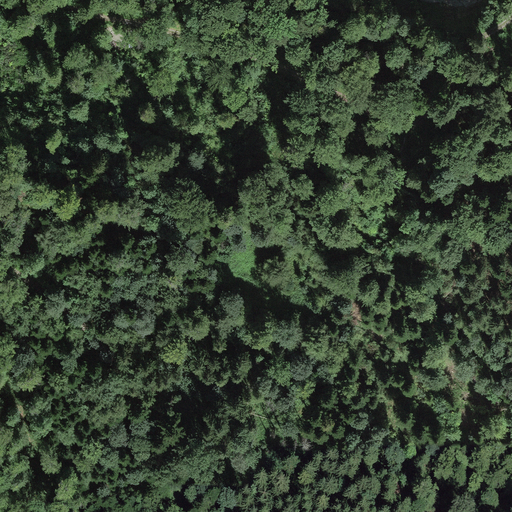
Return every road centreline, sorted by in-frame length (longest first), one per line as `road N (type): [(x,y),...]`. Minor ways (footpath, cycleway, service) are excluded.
road 1 (track): [(32,0),(242,48),(400,127),(427,110),(449,53),(511,15)]
road 2 (track): [(239,511),(127,361),(0,257)]
